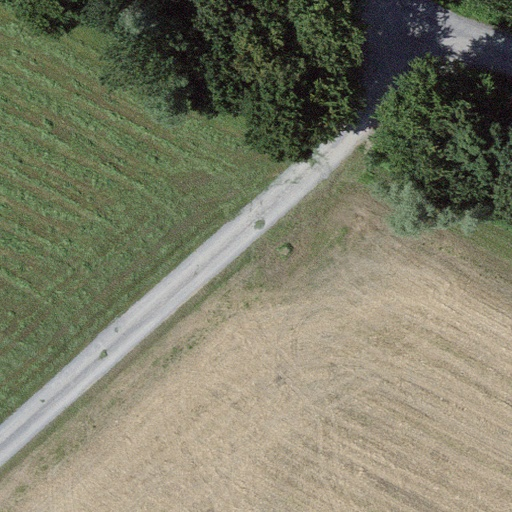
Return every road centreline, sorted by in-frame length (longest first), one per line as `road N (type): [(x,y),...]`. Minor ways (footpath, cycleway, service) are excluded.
road 1 (track): [(439,33),(317,166),(0,454)]
road 2 (track): [(511,68),(372,0)]
